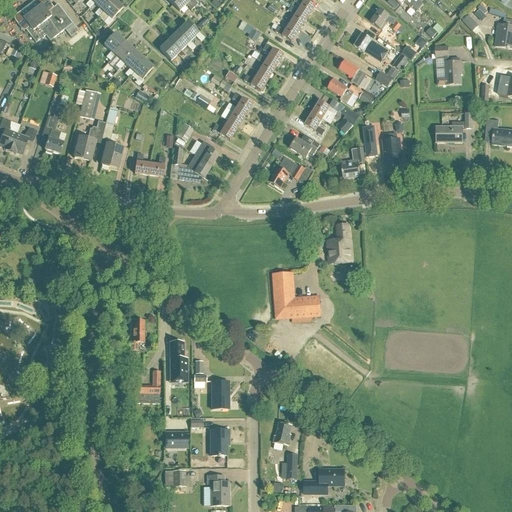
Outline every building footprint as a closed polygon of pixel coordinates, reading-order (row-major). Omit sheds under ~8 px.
[(57,6),(53,9),(45,0),(37,0),(14,18),(14,20),(15,23),(21,31),(24,31),(35,45),(45,37),(49,43),(64,31),(70,39),(78,33),(57,6)] [(96,0),(88,0),(90,1),(85,6),(88,10),(93,5),(93,4),(96,0)] [(113,1),(111,0),(96,0),(93,4),(93,5),(99,10),(94,15),(98,19),(103,13),(102,13),(113,1)] [(184,0),(169,0),(167,2),(179,13),(185,7),(191,12),(194,8),(189,3),(188,4),(184,0)] [(290,7),(289,10),(305,20),(313,9),(299,0),(295,0),(293,3),(300,8),(297,12),(290,7)] [(415,5),(409,0),(391,0),(400,7),(404,3),(411,9),(412,8),(417,13),(420,9),(415,5)] [(122,10),(113,1),(102,13),(103,13),(108,19),(103,24),(107,28),(112,22),(111,21),(122,10)] [(220,6),(215,1),(210,5),(216,10),(220,6)] [(418,1),(415,5),(420,9),(424,6),(418,1)] [(255,7),(250,14),(257,19),(262,12),(255,7)] [(440,8),(430,12),(432,18),(443,15),(440,8)] [(305,20),(289,10),(287,12),(294,17),(288,26),(298,32),(305,20)] [(389,18),(380,11),(371,24),(382,32),(388,23),(393,25),(395,21),(389,18)] [(482,23),(487,18),(480,11),(474,16),(482,23)] [(362,14),(353,30),(361,34),(370,18),(362,14)] [(479,28),(469,17),(463,23),(473,34),(479,28)] [(232,19),(226,29),(237,36),(243,26),(232,19)] [(186,24),(177,33),(189,44),(190,43),(195,38),(200,43),(204,40),(198,34),(197,35),(186,24)] [(391,30),(396,34),(401,28),(396,24),(391,30)] [(298,32),(288,26),(284,33),(277,28),(274,33),(291,44),(298,32)] [(511,51),(511,27),(498,26),(494,48),(511,51)] [(431,28),(426,34),(432,40),(437,34),(431,28)] [(414,30),(408,35),(400,40),(405,47),(419,37),(414,30)] [(251,31),(247,38),(255,44),(259,37),(251,31)] [(177,33),(169,42),(180,53),(181,52),(186,47),(191,52),(195,48),(190,43),(189,44),(177,33)] [(124,44),(114,35),(103,48),(110,54),(105,59),(109,62),(114,57),(113,56),(124,44)] [(362,36),(354,48),(364,54),(381,64),(389,52),(380,47),(379,48),(377,46),(362,36)] [(240,41),(235,52),(242,56),(243,54),(249,57),(252,51),(246,48),(248,45),(240,41)] [(180,53),(169,42),(159,51),(171,63),(177,56),(182,61),(186,57),(181,52),(180,53)] [(123,65),(134,53),(124,44),(113,56),(114,57),(120,62),(115,68),(119,71),(124,66),(123,65)] [(266,61),(259,57),(254,53),(252,56),(275,70),(282,58),(265,47),(262,52),(269,57),(266,61)] [(18,60),(22,52),(13,48),(10,56),(18,60)] [(417,55),(408,48),(401,56),(411,63),(417,55)] [(435,49),(435,57),(432,57),(432,61),(449,60),(448,48),(435,49)] [(143,61),(134,53),(123,65),(124,66),(129,70),(124,76),(128,79),(133,74),(132,73),(143,61)] [(231,62),(243,67),(246,60),(234,55),(231,62)] [(275,70),(252,56),(251,58),(263,66),(257,75),(267,81),(275,70)] [(393,67),(401,74),(409,63),(401,56),(393,67)] [(452,64),(448,64),(447,60),(444,60),(436,61),(437,87),(446,87),(461,86),(460,76),(462,76),(462,63),(459,63),(459,60),(452,61),(452,64)] [(152,70),(143,61),(132,73),(133,74),(139,79),(134,85),(138,88),(143,82),(142,81),(152,70)] [(345,63),(339,72),(353,80),(351,83),(358,88),(366,76),(345,63)] [(394,81),(399,74),(393,70),(389,77),(394,81)] [(181,83),(201,91),(205,81),(185,73),(181,83)] [(229,82),(234,85),(237,79),(229,73),(225,79),(229,82)] [(39,85),(53,89),(56,78),(42,74),(39,85)] [(381,74),(375,82),(382,86),(388,90),(393,81),(381,74)] [(28,87),(31,76),(25,75),(23,86),(28,87)] [(267,81),(257,75),(253,82),(246,77),(243,83),(260,93),(267,81)] [(500,87),(499,96),(508,98),(511,98),(511,79),(501,77),(499,86),(500,87)] [(115,90),(121,84),(116,79),(110,85),(115,90)] [(225,79),(223,82),(232,88),(234,85),(229,82),(225,79)] [(409,81),(400,82),(400,90),(410,89),(409,81)] [(222,82),(218,88),(228,94),(232,88),(223,82),(222,82)] [(333,82),(327,91),(341,99),(339,102),(346,106),(353,95),(348,92),(333,82)] [(383,97),(388,90),(382,86),(377,93),(383,97)] [(348,92),(353,95),(360,99),(359,101),(371,109),(375,102),(363,94),(351,87),(348,92)] [(183,96),(206,111),(211,104),(200,97),(193,93),(192,95),(186,91),(183,96)] [(145,106),(150,98),(139,92),(134,100),(145,106)] [(93,123),(100,96),(85,93),(78,119),(93,123)] [(179,103),(181,95),(168,93),(166,100),(179,103)] [(227,108),(244,119),(251,107),(234,96),(231,101),(238,106),(235,110),(228,106),(227,108)] [(329,126),(336,114),(320,103),(312,115),(322,121),(329,126)] [(37,114),(42,116),(46,108),(40,106),(37,114)] [(47,140),(44,152),(59,156),(62,145),(57,144),(60,135),(54,133),(58,122),(61,123),(66,109),(57,106),(52,120),(49,119),(45,131),(51,132),(48,141),(47,140)] [(210,118),(215,109),(211,107),(206,116),(210,118)] [(11,110),(5,108),(3,114),(8,116),(11,110)] [(109,111),(105,125),(101,141),(107,143),(101,167),(116,171),(121,150),(113,148),(116,137),(111,136),(113,127),(114,127),(117,113),(116,113),(117,110),(110,108),(109,111)] [(227,108),(225,111),(224,113),(231,118),(227,124),(237,130),(244,119),(227,108)] [(359,118),(349,111),(343,120),(353,127),(359,118)] [(402,120),(410,119),(409,111),(401,111),(402,120)] [(312,115),(305,127),(322,137),(325,132),(318,128),(322,121),(312,115)] [(436,145),(462,145),(462,130),(465,130),(465,131),(472,131),(472,116),(465,116),(465,125),(452,125),(452,129),(436,129),(436,145)] [(9,154),(16,135),(9,133),(10,123),(2,120),(0,125),(0,132),(3,134),(0,142),(0,149),(3,151),(3,152),(9,154)] [(345,136),(352,128),(344,121),(337,129),(345,136)] [(397,123),(396,125),(397,132),(399,133),(402,133),(404,131),(403,124),(401,122),(397,123)] [(492,147),(511,148),(511,133),(498,132),(499,123),(486,122),(485,134),(493,135),(492,147)] [(79,139),(74,160),(89,164),(95,140),(101,141),(105,125),(97,123),(95,132),(90,130),(87,141),(79,139)] [(237,130),(227,124),(222,131),(215,126),(212,132),(229,142),(237,130)] [(176,138),(186,144),(194,132),(183,126),(176,138)] [(197,128),(195,134),(202,137),(205,131),(197,128)] [(367,161),(379,159),(375,128),(363,130),(367,161)] [(16,135),(9,154),(15,156),(15,155),(21,158),(27,142),(32,145),(36,133),(28,130),(23,138),(16,135)] [(388,175),(397,174),(401,173),(399,160),(403,160),(400,140),(383,142),(384,155),(383,156),(384,166),(387,165),(388,175)] [(296,141),(290,150),(306,160),(308,157),(312,159),(317,151),(320,146),(314,142),(309,149),(296,141)] [(172,167),(180,168),(182,152),(180,151),(181,148),(175,145),(174,151),(172,167)] [(203,145),(200,150),(194,159),(210,169),(218,157),(211,153),(212,151),(203,145)] [(334,150),(329,157),(333,160),(338,153),(334,150)] [(343,181),(361,179),(359,165),(365,165),(363,150),(351,152),(353,162),(342,164),(342,167),(341,167),(343,181)] [(148,177),(149,166),(141,165),(142,157),(137,156),(134,176),(148,177)] [(149,166),(148,177),(162,179),(164,160),(159,159),(158,167),(149,166)] [(194,159),(186,171),(178,170),(177,182),(198,185),(201,180),(203,181),(210,169),(194,159)] [(272,168),(274,165),(263,159),(248,184),(263,193),(276,171),(272,168)] [(284,159),(269,184),(280,190),(288,176),(292,178),(291,179),(297,183),(304,171),(298,167),(298,168),(284,159)] [(348,227),(336,227),(337,243),(327,243),(328,266),(353,264),(351,241),(349,241),(348,227)] [(276,320),(320,317),(319,299),(293,300),(292,275),(274,276),(276,320)] [(138,344),(144,344),(144,339),(145,339),(145,334),(144,334),(144,322),(132,322),(132,344),(129,344),(129,352),(138,352),(138,344)] [(150,343),(151,364),(166,363),(165,343),(150,343)] [(182,345),(170,345),(170,361),(169,361),(170,385),(188,385),(187,360),(183,360),(183,352),(182,352),(182,345)] [(152,388),(134,387),(130,387),(130,405),(159,406),(160,373),(152,373),(152,388)] [(228,411),(228,384),(211,384),(211,412),(228,411)] [(291,428),(278,425),(276,438),(274,437),(273,444),(288,448),(291,436),(289,436),(291,428)] [(228,443),(228,432),(213,432),(213,437),(209,437),(209,458),(226,458),(226,443),(228,443)] [(175,433),(175,450),(188,450),(188,433),(175,433)] [(288,455),(286,481),(297,481),(298,456),(288,455)] [(319,484),(313,484),(303,484),(303,496),(329,496),(329,488),(344,488),(344,472),(319,472),(319,484)] [(186,489),(185,473),(171,473),(172,489),(186,489)] [(229,508),(229,484),(224,484),(224,478),(207,478),(207,487),(210,487),(210,508),(229,508)] [(273,493),(283,494),(284,486),(274,485),(273,493)]
